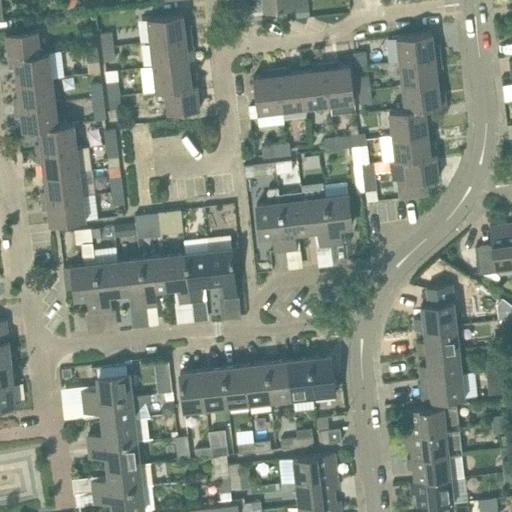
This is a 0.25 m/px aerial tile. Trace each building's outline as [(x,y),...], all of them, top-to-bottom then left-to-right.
[(263,0),(264,8),(308,3),(307,0),(263,0)] [(309,5),(295,6),(297,16),(310,14),(309,5)] [(184,12),(149,16),(152,40),(192,36),(191,27),(185,27),(184,12)] [(6,32),(9,56),(42,51),(39,28),(6,32)] [(100,31),(103,46),(113,45),(111,30),(100,31)] [(397,35),(400,59),(441,54),(440,46),(435,47),(433,31),(397,35)] [(96,32),(85,33),(87,47),(97,46),(96,32)] [(192,36),(152,40),(155,64),(189,60),(188,46),(193,45),(192,36)] [(113,45),(103,46),(105,61),(116,59),(113,45)] [(99,60),(97,46),(87,47),(88,61),(99,60)] [(16,66),(18,80),(54,76),(51,50),(42,51),(9,56),(11,66),(16,66)] [(357,52),(358,63),(368,62),(367,51),(357,52)] [(400,59),(403,82),(438,78),(437,65),(442,64),(441,54),(400,59)] [(155,64),(141,66),(144,91),(165,88),(198,84),(196,74),(191,75),(189,60),(155,64)] [(335,61),(326,62),(331,102),(355,99),(351,64),(335,66),(335,61)] [(317,68),(302,70),(307,105),(331,102),(326,62),(316,63),(317,68)] [(287,66),(278,67),(282,108),(307,105),(302,70),(288,71),(287,66)] [(282,108),(278,67),(269,68),(269,74),(254,75),(258,111),(282,108)] [(369,75),(359,76),(360,89),(371,88),(369,75)] [(14,95),(15,105),(57,100),(54,76),(18,80),(19,95),(14,95)] [(403,82),(405,106),(431,103),(431,106),(447,104),(445,94),(440,94),(438,78),(403,82)] [(118,80),(108,81),(109,94),(120,93),(118,80)] [(102,81),(90,83),(92,95),(103,94),(102,81)] [(198,84),(165,88),(166,95),(168,112),(200,108),(198,91),(198,84)] [(371,88),(360,89),(362,102),(372,101),(371,88)] [(120,93),(109,94),(111,108),(122,107),(120,93)] [(103,94),(92,95),(94,108),(105,106),(103,94)] [(23,129),(39,127),(60,122),(57,100),(15,105),(16,114),(22,114),(23,129)] [(390,108),(393,132),(428,128),(427,115),(432,114),(431,106),(431,103),(405,106),(390,108)] [(36,141),(37,151),(78,146),(75,120),(60,122),(39,127),(41,141),(36,141)] [(116,128),(105,129),(107,144),(117,143),(116,128)] [(396,157),(405,156),(436,152),(435,144),(430,144),(428,128),(393,132),(396,157)] [(351,134),(335,136),(336,147),(345,146),(353,145),(352,140),(351,134)] [(335,136),(325,137),(326,148),(336,147),(335,136)] [(366,138),(352,140),(353,145),(354,152),(355,164),(369,162),(366,138)] [(290,142),(276,144),(277,155),(291,153),(290,142)] [(117,143),(107,144),(108,156),(119,155),(117,143)] [(276,144),(262,145),(263,157),(277,155),(276,144)] [(353,145),(345,146),(346,153),(354,152),(353,145)] [(43,160),(45,174),(81,170),(78,146),(37,151),(38,160),(43,160)] [(436,152),(405,156),(407,176),(398,177),(400,197),(429,193),(428,179),(439,177),(436,152)] [(319,154),(307,156),(308,167),(320,165),(319,154)] [(291,158),(275,160),(277,172),(293,170),(291,158)] [(275,160),(259,162),(261,174),(277,172),(275,160)] [(355,164),(354,164),(357,191),(361,191),(366,190),(377,189),(373,161),(369,162),(355,164)] [(42,189),(43,199),(84,193),(81,170),(45,174),(47,189),(42,189)] [(111,177),(112,191),(123,189),(121,176),(111,177)] [(270,201),(257,203),(261,234),(273,233),(275,249),(287,248),(279,186),(269,187),(270,201)] [(123,189),(112,191),(114,205),(125,204),(123,189)] [(326,195),(332,242),(342,241),(340,225),(353,223),(349,192),(326,195)] [(84,193),(43,199),(44,208),(49,207),(51,223),(87,218),(84,193)] [(326,195),(304,197),(308,228),(319,227),(321,244),(332,242),(326,195)] [(304,197),(281,200),(287,248),(297,246),(295,230),(308,228),(304,197)] [(159,210),(161,226),(182,224),(180,207),(159,210)] [(137,213),(138,223),(152,222),(150,212),(137,213)] [(480,273),(511,268),(511,222),(490,225),(492,243),(476,245),(480,273)] [(102,227),(93,228),(94,241),(104,239),(102,227)] [(240,245),(232,246),(234,261),(242,260),(240,245)] [(232,246),(210,249),(213,280),(224,279),(226,295),(238,294),(234,261),(232,246)] [(187,251),(193,299),(202,298),(201,281),(213,280),(210,249),(187,251)] [(187,251),(164,254),(168,285),(179,284),(181,300),(193,299),(187,251)] [(164,254),(142,257),(147,304),(157,303),(155,287),(168,285),(164,254)] [(142,257),(119,259),(123,290),(133,289),(135,305),(147,304),(142,257)] [(119,259),(96,262),(102,309),(112,308),(110,292),(123,290),(119,259)] [(102,309),(96,262),(66,265),(68,287),(75,286),(76,296),(88,294),(90,311),(102,309)] [(414,317),(416,328),(457,323),(453,282),(427,285),(429,302),(422,303),(423,316),(414,317)] [(498,302),(497,304),(499,317),(501,317),(511,315),(511,302),(503,296),(498,302)] [(511,332),(511,315),(501,317),(503,333),(511,332)] [(7,318),(0,318),(0,340),(10,340),(7,318)] [(418,353),(427,352),(460,348),(457,323),(416,328),(416,329),(425,328),(426,340),(417,341),(418,353)] [(0,362),(12,361),(10,340),(0,340),(0,362)] [(420,365),(421,375),(462,371),(460,348),(427,352),(429,364),(420,365)] [(332,354),(311,356),(315,393),(336,391),(332,354)] [(311,356),(289,358),(294,396),(315,393),(311,356)] [(289,358),(268,361),(272,398),(294,396),(289,358)] [(487,361),(488,368),(504,367),(503,359),(487,361)] [(0,384),(14,383),(12,361),(0,362),(0,384)] [(83,389),(84,399),(132,393),(129,371),(134,362),(134,361),(92,366),(92,367),(98,374),(100,387),(83,389)] [(268,361),(247,363),(251,401),(272,398),(268,361)] [(247,363),(225,366),(229,403),(251,401),(247,363)] [(225,366),(203,368),(208,406),(229,403),(225,366)] [(504,367),(488,368),(487,369),(490,392),(507,390),(505,375),(504,367)] [(208,406),(203,368),(180,371),(185,408),(208,406)] [(462,371),(421,375),(421,377),(430,376),(431,387),(422,388),(424,401),(478,394),(475,370),(462,371)] [(171,379),(155,381),(156,391),(173,390),(171,379)] [(0,413),(2,414),(1,406),(17,405),(14,383),(0,384),(0,413)] [(132,393),(84,399),(86,410),(102,408),(103,420),(135,417),(134,413),(153,392),(132,394),(132,393)] [(169,399),(162,405),(163,413),(176,411),(174,399),(169,399)] [(413,420),(414,431),(459,427),(457,403),(402,409),(404,421),(413,420)] [(493,414),(494,423),(511,421),(510,412),(493,414)] [(90,444),(137,439),(150,437),(147,415),(135,417),(103,420),(105,432),(88,434),(90,444)] [(511,421),(494,423),(495,431),(511,429),(511,421)] [(319,429),(320,442),(342,440),(341,426),(319,429)] [(408,456),(408,457),(462,451),(459,427),(414,431),(405,432),(406,444),(416,443),(417,455),(408,456)] [(298,430),(300,447),(316,446),(314,429),(298,430)] [(282,439),(284,448),(300,447),(299,438),(282,439)] [(107,454),(109,466),(140,462),(137,439),(90,444),(91,456),(107,454)] [(272,441),(255,442),(256,452),(272,450),(272,441)] [(256,452),(255,442),(240,444),(240,454),(256,452)] [(211,445),(212,455),(228,453),(227,443),(211,445)] [(212,455),(211,445),(195,447),(196,456),(212,455)] [(294,456),(296,479),(329,475),(329,476),(338,475),(335,451),(294,456)] [(420,479),(464,475),(462,451),(408,457),(409,468),(418,467),(420,479)] [(95,490),(143,484),(154,483),(151,461),(140,462),(109,466),(110,477),(93,479),(95,490)] [(242,468),(244,485),(253,484),(251,467),(242,468)] [(296,479),(299,504),(331,500),(330,488),(339,487),(338,475),(329,476),(329,475),(296,479)] [(464,475),(420,479),(410,480),(412,492),(421,491),(422,504),(467,499),(464,475)] [(143,484),(95,490),(96,501),(113,499),(114,511),(146,508),(143,484)] [(499,511),(497,496),(479,498),(480,511),(499,511)] [(299,504),(300,511),(332,511),(333,511),(342,511),(341,499),(331,500),(299,504)] [(245,504),(245,511),(249,511),(262,510),(260,501),(245,504)]
